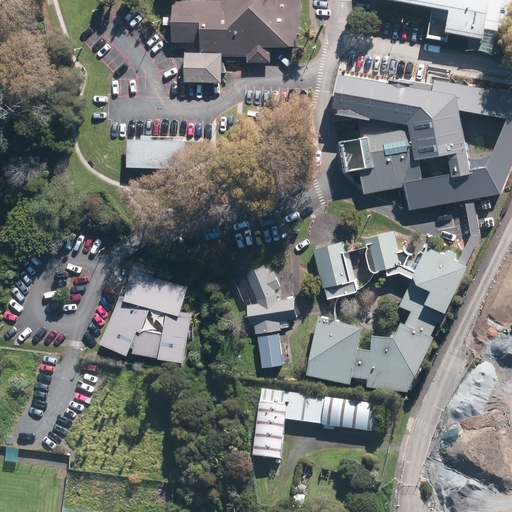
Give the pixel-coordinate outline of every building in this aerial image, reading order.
[(300,0),(175,0),(175,45),(204,45),(203,56),(188,55),(187,84),(225,85),(225,59),(250,59),(250,64),(273,65),(273,49),(299,49),(300,0)] [(511,0),(393,0),(437,8),(432,35),(452,39),(453,31),(473,35),(471,46),(496,50),(500,29),(511,31),(511,0)] [(366,165),(370,190),(412,182),(415,206),(466,197),(474,195),(505,190),(511,173),(511,87),(439,75),(438,84),(349,68),(342,106),(418,119),(418,123),(375,131),(381,162),(366,165)] [(466,197),(472,233),(464,250),(462,254),(470,258),(481,233),(474,195),(466,197)] [(496,214),(483,217),(486,227),(498,224),(496,214)] [(372,235),(381,267),(391,265),(393,272),(407,268),(397,229),(372,235)] [(317,247),(331,296),(364,286),(361,275),(358,276),(347,238),(317,247)] [(462,254),(464,250),(453,245),(451,249),(432,241),(405,301),(417,307),(412,319),(408,317),(400,332),(380,330),(378,346),(364,343),(370,321),(323,312),(311,372),(354,382),(356,373),(371,375),(370,384),(414,389),(439,334),(436,332),(442,319),(444,321),(450,307),(452,307),(471,268),(469,267),(473,259),(470,258),(462,254)] [(258,322),(258,331),(285,328),(283,317),(298,315),(294,296),(281,297),(278,287),(284,284),(276,268),(271,269),(268,262),(249,271),(260,301),(251,303),(254,322),(258,322)] [(188,306),(193,282),(139,267),(133,292),(127,291),(105,340),(132,351),(135,348),(164,353),(188,358),(198,308),(188,306)] [(287,363),(282,330),(262,332),(265,365),(287,363)] [(511,511),(511,477),(511,478),(508,443),(511,445),(511,359),(472,418),(485,427),(492,486),(511,499),(511,511)] [(302,362),(292,363),(293,379),(303,378),(302,362)] [(381,401),(264,387),(257,454),(283,457),(288,419),(378,429),(381,401)] [(0,445),(0,459),(66,468),(67,455),(0,445)] [(316,463),(304,461),(296,501),(308,504),(316,463)] [(83,471),(70,469),(68,485),(81,486),(83,471)]
